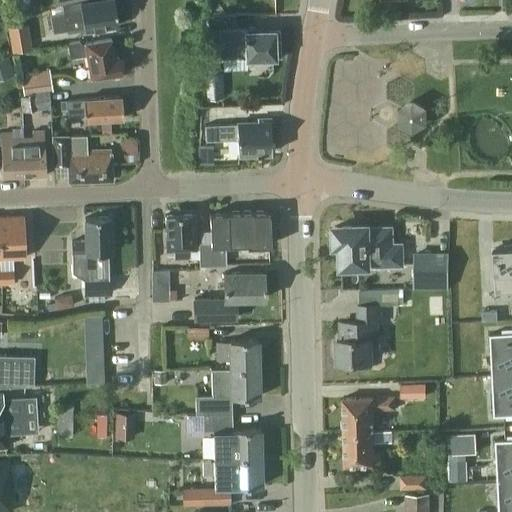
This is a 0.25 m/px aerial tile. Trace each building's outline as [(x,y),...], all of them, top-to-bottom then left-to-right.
[(63,10),(50,12),(53,33),(68,30),(70,36),(120,25),(114,0),(93,0),(81,2),(80,0),(62,4),(63,10)] [(235,14),(208,14),(208,28),(217,28),(235,27),(235,14)] [(23,24),(8,27),(12,51),(27,49),(23,24)] [(262,56),(280,55),(279,37),(273,38),(274,27),(257,28),(257,26),(235,27),(217,28),(219,59),(246,57),(246,62),(262,61),(262,56)] [(70,57),(87,54),(93,80),(124,73),(120,55),(114,57),(110,41),(85,46),(84,42),(69,45),(70,57)] [(222,68),(204,69),(205,98),(223,97),(222,68)] [(26,77),(21,78),(23,94),(52,90),(50,69),(25,72),(26,77)] [(36,108),(34,94),(20,95),(21,110),(36,108)] [(84,97),(66,99),(67,110),(67,113),(84,111),(85,121),(101,120),(109,119),(123,118),(122,101),(121,95),(84,97)] [(403,120),(413,125),(424,120),(423,107),(413,102),(403,108),(403,120)] [(236,123),(204,124),(205,140),(237,139),(237,140),(238,154),(271,153),(270,118),(257,119),(257,122),(236,123)] [(31,140),(21,140),(23,180),(45,179),(42,134),(30,135),(31,140)] [(69,182),(111,179),(111,147),(86,148),(85,134),(53,136),(55,163),(67,163),(69,182)] [(0,153),(2,182),(23,180),(21,140),(11,141),(11,135),(0,136),(0,153)] [(226,263),(225,245),(247,244),(247,247),(270,246),(269,213),(252,214),(252,211),(226,212),(226,215),(209,215),(210,241),(198,242),(200,265),(226,263)] [(187,250),(194,250),(193,214),(165,215),(166,251),(173,251),(174,260),(188,259),(187,250)] [(24,215),(0,215),(0,268),(13,268),(12,257),(25,257),(24,215)] [(73,240),(71,240),(71,241),(71,253),(71,262),(83,262),(83,277),(108,277),(107,254),(107,252),(109,252),(110,252),(111,252),(111,243),(110,217),(110,216),(95,217),(84,217),(85,238),(85,240),(79,240),(73,240)] [(342,265),(402,264),(401,245),(392,245),(391,228),(367,228),(367,225),(335,225),(336,244),(342,244),(342,265)] [(511,246),(492,248),(495,293),(511,292),(511,246)] [(447,288),(448,251),(413,250),(413,287),(447,288)] [(157,267),(157,295),(173,295),(173,267),(157,267)] [(13,268),(0,268),(0,283),(13,283),(13,268)] [(237,318),(237,299),(264,298),(263,271),(223,272),(223,296),(192,296),(193,319),(237,318)] [(109,293),(108,277),(83,277),(84,294),(109,293)] [(56,308),(72,304),(70,293),(53,297),(56,308)] [(377,340),(377,321),(387,321),(387,306),(358,306),(359,322),(340,322),(340,339),(336,339),(337,361),(356,361),(356,369),(371,369),(371,361),(371,340),(377,340)] [(496,311),(482,312),(482,321),(497,320),(496,311)] [(447,333),(447,317),(437,317),(438,334),(447,333)] [(207,337),(207,326),(187,326),(187,337),(207,337)] [(511,332),(488,334),(490,375),(511,373),(511,332)] [(445,344),(445,335),(428,335),(428,344),(445,344)] [(229,361),(229,370),(257,369),(257,340),(229,340),(227,343),(215,343),(215,361),(229,361)] [(33,356),(0,355),(0,387),(32,385),(33,356)] [(165,382),(165,368),(153,369),(154,382),(165,382)] [(195,397),(196,414),(196,415),(203,415),(230,414),(230,399),(258,398),(257,369),(229,370),(215,370),(216,396),(195,397)] [(511,373),(490,375),(492,416),(511,414),(511,373)] [(423,395),(423,383),(400,383),(400,395),(423,395)] [(3,390),(0,389),(0,446),(7,446),(6,431),(26,430),(24,397),(3,398),(3,390)] [(343,398),(344,432),(393,431),(393,429),(374,430),(373,411),(395,410),(394,397),(343,398)] [(73,404),(57,404),(56,434),(72,434),(73,404)] [(115,411),(115,435),(133,436),(134,411),(115,411)] [(212,430),(213,460),(260,459),(259,429),(232,430),(232,414),(230,414),(203,415),(203,430),(212,430)] [(393,431),(344,432),(345,466),(380,465),(380,453),(374,453),(374,442),(393,441),(393,431)] [(475,432),(451,433),(452,452),(476,451),(475,432)] [(511,438),(494,440),(496,481),(511,479),(511,438)] [(260,484),(260,459),(213,460),(214,486),(260,484)] [(0,511),(11,511),(11,506),(8,464),(7,461),(0,461),(0,511)] [(466,479),(465,463),(449,463),(449,479),(466,479)] [(426,487),(426,474),(400,474),(400,487),(426,487)] [(511,511),(511,479),(496,481),(497,511),(511,511)] [(229,492),(196,493),(196,510),(229,509),(229,492)] [(406,495),(405,511),(426,511),(426,496),(406,495)]
